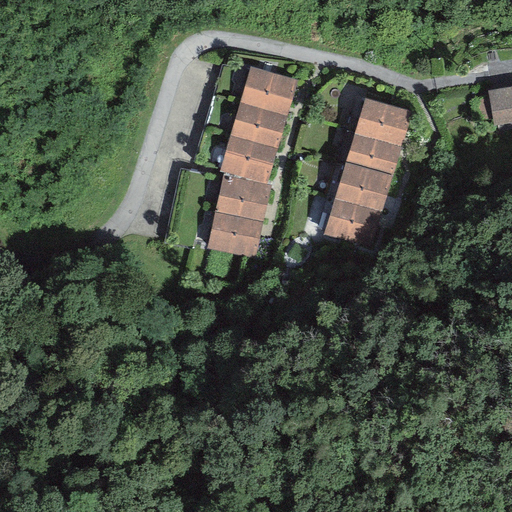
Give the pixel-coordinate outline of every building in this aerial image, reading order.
[(297,81),(249,67),(239,103),(287,117),(297,81)] [(511,83),(487,87),(493,123),(511,120),(511,83)] [(412,113),(364,98),(353,133),(401,148),(412,113)] [(277,150),(287,117),(239,103),(229,136),(277,150)] [(392,177),(401,148),(353,133),(345,162),(392,177)] [(277,150),(229,136),(219,171),(224,173),(266,185),(277,150)] [(380,214),(392,177),(345,162),(333,200),(380,214)] [(266,185),(224,173),(214,212),(262,222),(271,184),(266,185)] [(370,249),(380,214),(333,200),(322,235),(370,249)] [(262,222),(214,212),(206,249),(255,259),(262,222)]
